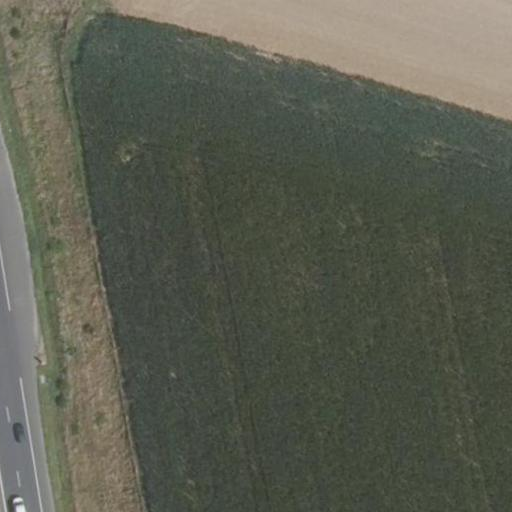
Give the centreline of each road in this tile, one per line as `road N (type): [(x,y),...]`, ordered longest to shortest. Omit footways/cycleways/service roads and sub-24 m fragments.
road 1 (track): [(511,136),(45,0)]
road 2 (motorway): [(24,511),(0,358)]
